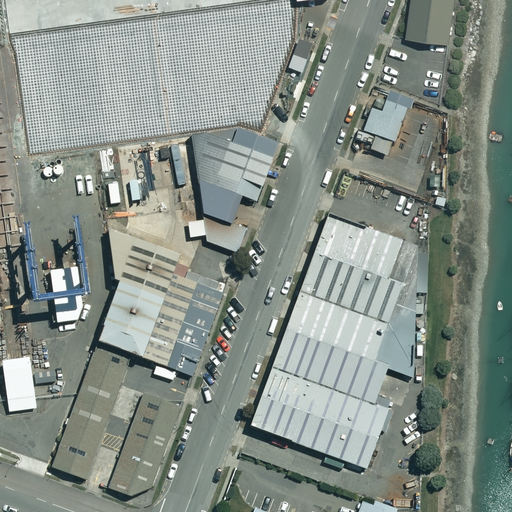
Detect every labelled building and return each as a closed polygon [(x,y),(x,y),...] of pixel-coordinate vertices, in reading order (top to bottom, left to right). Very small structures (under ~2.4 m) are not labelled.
[(461,0),(416,0),(411,41),(455,47),(461,0)] [(314,48),(301,43),(296,58),(309,62),(314,48)] [(414,102),(393,94),(385,115),(374,110),(365,134),(361,132),(355,148),(372,155),(373,152),(392,159),(414,102)] [(36,132),(38,152),(47,152),(48,160),(58,159),(57,151),(76,149),(74,128),(36,132)] [(189,225),(191,241),(206,238),(207,245),(224,251),(221,261),(229,264),(233,254),(239,257),(248,232),(235,227),(244,201),(258,205),(279,148),(239,133),(193,139),(192,136),(171,139),(184,226),(189,225)] [(140,158),(139,149),(124,150),(125,159),(140,158)] [(88,162),(77,163),(78,186),(89,185),(88,162)] [(393,373),(418,382),(422,251),(334,218),(256,430),(301,447),(298,455),(315,461),(318,453),(326,456),(323,465),(346,474),(349,465),(372,473),(394,413),(380,408),(393,373)] [(180,272),(184,261),(106,234),(112,284),(119,287),(97,347),(189,380),(222,288),(180,272)] [(86,323),(80,271),(55,274),(61,326),(86,323)] [(54,470),(89,482),(132,364),(97,351),(54,470)] [(60,359),(10,366),(19,423),(44,419),(39,388),(63,384),(60,359)] [(168,404),(145,396),(110,490),(133,498),(140,478),(168,404)] [(373,507),(361,503),(357,511),(260,511),(254,510),(253,511),(394,511),(396,510),(374,503),(373,507)]
